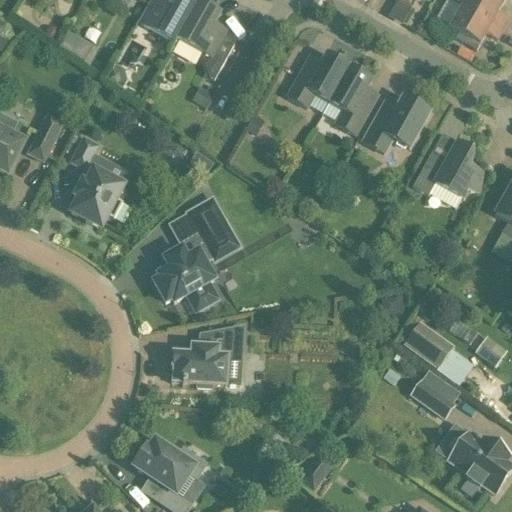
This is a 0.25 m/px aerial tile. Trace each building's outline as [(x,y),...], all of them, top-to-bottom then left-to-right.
[(110,0),(126,8),(130,0),(110,0)] [(177,42),(197,5),(188,0),(171,0),(169,4),(161,0),(154,0),(140,27),(175,46),(177,42)] [(398,0),(397,3),(408,8),(412,0),(419,0),(425,3),(427,0),(398,0)] [(497,17),(503,6),(491,0),(466,0),(461,10),(503,34),(508,23),(497,17)] [(177,42),(202,56),(201,59),(208,81),(214,84),(234,48),(209,34),(219,17),(197,5),(177,42)] [(497,44),(503,34),(461,10),(449,31),(458,37),(455,42),(476,54),(485,37),(497,44)] [(311,84),(300,78),(287,101),(306,112),(313,99),(328,107),(348,71),(326,58),(311,84)] [(328,107),(342,115),(335,129),(354,140),(367,116),(356,110),(371,84),(348,71),(328,107)] [(409,153),(429,117),(402,102),(388,128),(376,121),(362,146),(383,157),(391,143),(409,153)] [(53,146),(63,127),(47,118),(37,138),(53,146)] [(25,145),(0,132),(0,173),(8,178),(25,145)] [(78,201),(71,216),(101,232),(107,220),(113,223),(122,206),(116,203),(123,190),(102,179),(109,167),(93,159),(97,150),(84,143),(72,166),(85,173),(86,172),(92,175),(86,187),(82,185),(75,200),(78,201)] [(469,166),(466,164),(471,154),(457,146),(446,165),(431,157),(412,191),(428,200),(435,187),(463,203),(464,194),(478,196),(481,177),(468,171),(469,166)] [(338,201),(355,199),(352,180),(336,183),(338,201)] [(511,243),(511,187),(494,219),(507,226),(501,238),(511,243)] [(160,282),(154,286),(157,291),(155,292),(156,294),(158,293),(161,299),(160,301),(160,302),(162,301),(165,306),(172,303),(174,306),(187,299),(196,315),(217,303),(208,287),(214,284),(198,256),(231,237),(212,204),(188,218),(201,241),(168,260),(173,270),(158,279),(160,282)] [(418,328),(412,324),(399,342),(405,346),(403,348),(438,372),(453,351),(419,326),(418,328)] [(242,355),(243,331),(200,339),(199,351),(191,351),(191,359),(173,358),(171,387),(182,387),(182,390),(186,390),(186,387),(197,388),(197,392),(211,392),(211,389),(225,390),(226,361),(217,360),(217,353),(242,355)] [(496,370),(506,356),(485,341),(475,356),(496,370)] [(437,397),(444,387),(428,375),(421,385),(420,384),(409,399),(445,424),(455,410),(437,397)] [(481,488),(494,497),(511,472),(511,468),(506,464),(510,460),(484,441),(480,445),(468,437),(448,464),(468,479),(466,482),(479,491),(481,488)] [(145,450),(132,471),(167,493),(159,505),(169,511),(187,511),(191,507),(177,498),(187,481),(193,485),(204,468),(183,455),(179,461),(154,444),(149,453),(145,450)] [(332,469),(317,459),(314,464),(311,461),(289,476),(299,484),(298,486),(313,496),(332,469)]
